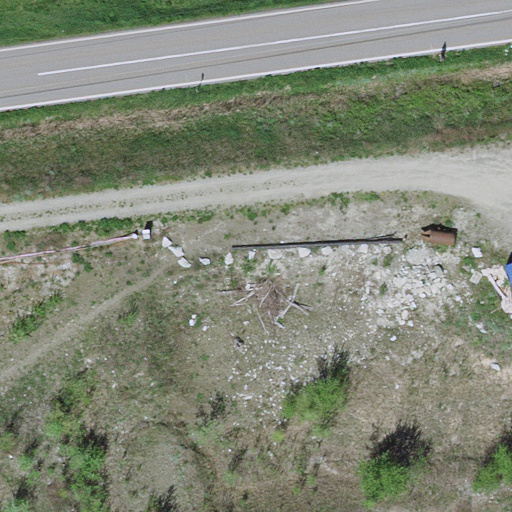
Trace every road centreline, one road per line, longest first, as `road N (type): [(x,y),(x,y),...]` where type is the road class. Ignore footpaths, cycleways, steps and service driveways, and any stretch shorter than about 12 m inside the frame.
road 1 (track): [(0,213),(477,148),(511,167)]
road 2 (tertiary): [(0,79),(511,10)]
